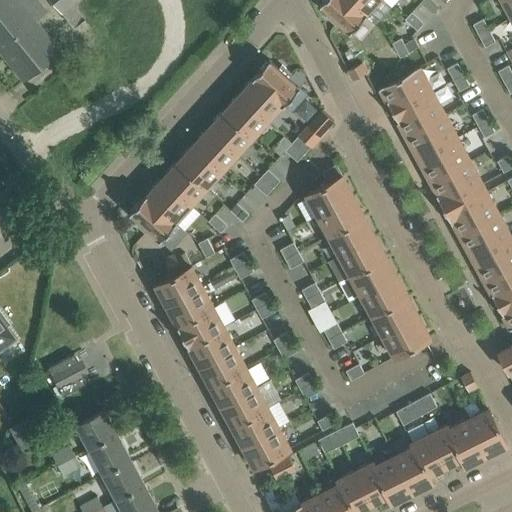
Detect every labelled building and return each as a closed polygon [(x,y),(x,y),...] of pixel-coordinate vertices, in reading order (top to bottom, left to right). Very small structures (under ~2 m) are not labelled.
[(0,0),(0,49),(24,79),(60,49),(48,34),(38,22),(25,6),(32,0),(0,0)] [(73,4),(77,0),(51,0),(74,28),(85,20),(73,4)] [(339,21),(350,31),(366,14),(351,0),(322,0),(320,4),(329,12),(326,16),(336,24),(339,21)] [(351,0),(366,14),(378,0),(351,0)] [(439,5),(433,0),(422,0),(421,2),(433,13),(433,12),(439,6),(439,5)] [(511,0),(501,0),(511,17),(511,16),(511,0)] [(424,22),(412,11),(405,18),(417,30),(424,22)] [(479,34),(489,29),(483,18),(473,24),(479,34)] [(485,46),(496,41),(489,29),(479,34),(485,46)] [(400,57),(409,52),(401,37),(393,42),(400,57)] [(284,104),(300,86),(291,78),(288,76),(291,73),(282,64),(279,67),(269,58),(253,76),(284,104)] [(362,62),(348,69),(353,79),(365,72),(367,71),(362,62)] [(454,79),(464,73),(458,62),(447,67),(454,79)] [(504,81),(511,76),(511,70),(509,64),(498,70),(504,81)] [(392,110),(431,89),(419,66),(380,87),(392,110)] [(298,71),(291,78),(300,86),(306,79),(298,71)] [(460,90),(470,84),(464,73),(454,79),(460,90)] [(238,93),(268,121),(284,104),(253,76),(238,93)] [(405,134),(444,112),(431,89),(392,110),(405,134)] [(268,121),(238,93),(222,110),(253,137),(268,121)] [(479,125),(489,120),(483,108),(473,114),(479,125)] [(334,120),(323,110),(322,109),(316,116),(328,127),(334,120)] [(207,127),(237,154),(253,137),(222,110),(207,127)] [(417,157),(456,136),(444,112),(405,134),(417,157)] [(485,136),(495,131),(489,120),(479,125),(485,136)] [(237,154),(207,127),(192,143),(222,171),(237,154)] [(284,135),(273,147),(281,155),(285,150),(292,142),(284,135)] [(311,146),(299,135),(292,142),(304,153),(311,146)] [(430,180),(469,159),(456,136),(417,157),(430,180)] [(304,153),(292,142),(285,150),(297,160),(298,160),(304,153)] [(222,171),(192,143),(176,160),(207,188),(222,171)] [(504,171),(511,166),(511,162),(508,155),(498,160),(504,171)] [(469,159),(430,180),(438,194),(437,195),(443,206),(463,195),(466,200),(486,190),(469,159)] [(161,177),(191,205),(207,188),(176,160),(161,177)] [(330,181),(342,174),(337,164),(325,171),(330,181)] [(280,179),(268,168),(261,176),(273,187),(280,180),(280,179)] [(318,215),(354,195),(343,174),(342,174),(330,181),(307,194),(318,215)] [(273,187),(261,176),(255,183),(267,194),(273,187)] [(146,194),(176,222),(191,205),(161,177),(146,194)] [(460,236),(499,215),(486,190),(466,200),(463,195),(443,206),(452,223),(453,222),(460,236)] [(176,222),(146,194),(130,211),(140,220),(137,223),(145,231),(146,232),(148,229),(160,239),(176,222)] [(329,235),(365,215),(354,195),(318,215),(329,235)] [(249,213),(237,202),(231,209),(243,220),(249,213)] [(227,224),(216,213),(209,220),(221,231),(227,224)] [(340,255),(376,235),(365,215),(329,235),(340,255)] [(473,259),(511,238),(499,215),(460,236),(473,259)] [(350,275),(387,255),(376,235),(340,255),(350,275)] [(215,252),(207,238),(207,237),(199,242),(206,256),(215,252)] [(485,282),(511,268),(511,238),(473,259),(485,282)] [(285,258),(299,251),(294,241),(280,249),(285,258)] [(235,268),(249,261),(244,251),(230,259),(235,268)] [(291,268),(304,260),(299,251),(285,258),(291,268)] [(165,258),(165,259),(174,274),(183,269),(174,253),(165,258)] [(361,295),(397,275),(387,255),(350,275),(361,295)] [(241,278),(254,270),(249,261),(235,268),(241,278)] [(167,305),(203,285),(192,265),(183,269),(174,274),(156,284),(167,305)] [(498,306),(511,298),(511,268),(485,282),(498,306)] [(372,315),(408,295),(397,275),(361,295),(372,315)] [(307,298),(321,291),(315,281),(302,289),(307,298)] [(178,325),(214,306),(203,285),(167,305),(178,325)] [(257,308),(270,301),(265,291),(252,299),(257,308)] [(312,308),(326,300),(321,291),(307,298),(312,308)] [(383,335),(419,315),(408,295),(372,315),(383,335)] [(511,329),(511,328),(511,298),(498,306),(511,329)] [(262,318),(276,310),(270,301),(257,308),(262,318)] [(189,345),(225,326),(214,306),(178,325),(189,345)] [(0,351),(17,339),(0,315),(0,351)] [(394,356),(431,336),(419,315),(383,335),(394,356)] [(329,338),(342,331),(337,322),(324,329),(329,338)] [(200,365),(236,346),(225,326),(189,345),(200,365)] [(279,348),(292,341),(287,331),(274,339),(279,348)] [(334,348),(347,341),(342,331),(329,338),(334,348)] [(284,358),(297,351),(292,341),(279,348),(284,358)] [(509,371),(511,369),(511,344),(499,351),(509,371)] [(210,385),(247,366),(236,346),(200,365),(210,385)] [(48,367),(63,395),(90,381),(75,353),(48,367)] [(351,379),(365,372),(359,363),(346,370),(351,379)] [(221,405),(257,386),(247,366),(210,385),(221,405)] [(469,390),(478,386),(471,371),(461,376),(469,390)] [(301,388),(314,381),(309,372),(296,379),(301,388)] [(306,398),(319,391),(314,381),(301,388),(306,398)] [(232,425),(268,406),(257,386),(221,405),(232,425)] [(429,410),(437,405),(430,392),(422,397),(429,410)] [(420,415),(429,410),(422,397),(414,401),(420,415)] [(412,419),(420,415),(414,401),(406,405),(412,419)] [(404,424),(412,419),(406,405),(396,410),(404,424)] [(243,445),(279,426),(268,406),(232,425),(243,445)] [(486,454),(507,444),(489,407),(468,417),(486,454)] [(89,447),(117,432),(105,409),(77,424),(89,447)] [(323,429),(336,422),(331,413),(318,420),(323,429)] [(466,465),(486,454),(468,417),(449,427),(448,427),(463,457),(462,458),(466,465)] [(10,427),(23,450),(37,443),(24,419),(10,427)] [(350,440),(360,435),(353,421),(343,426),(350,440)] [(448,427),(449,427),(447,423),(429,432),(446,466),(462,458),(463,457),(448,427)] [(254,466),(291,447),(279,426),(243,445),(254,466)] [(342,444),(350,440),(343,426),(336,430),(342,444)] [(335,448),(342,444),(336,430),(328,434),(335,448)] [(130,456),(117,432),(89,447),(103,473),(131,458),(130,456)] [(429,474),(430,474),(446,466),(429,432),(411,441),(413,445),(414,445),(429,474)] [(325,452),(335,448),(328,434),(318,439),(325,452)] [(57,464),(75,455),(69,444),(52,454),(57,464)] [(430,474),(429,474),(414,445),(413,445),(394,454),(412,491),(433,481),(430,474)] [(392,502),(412,491),(394,454),(375,464),(374,464),(389,494),(388,495),(392,502)] [(81,465),(75,455),(57,464),(63,475),(80,466),(81,465)] [(287,474),(296,470),(289,455),(279,460),(287,474)] [(117,499),(145,483),(131,458),(103,473),(117,499)] [(277,479),(287,474),(279,460),(270,464),(277,479)] [(374,464),(375,464),(373,460),(355,469),(372,503),(388,495),(389,494),(374,464)] [(355,511),(356,511),(372,503),(355,469),(337,478),(339,482),(340,482),(355,511)] [(356,511),(355,511),(340,482),(339,482),(320,492),(330,511),(356,511)] [(145,483),(117,499),(124,511),(159,511),(157,507),(158,506),(145,483)] [(305,511),(330,511),(320,492),(300,501),(305,511)] [(91,511),(103,506),(98,495),(80,505),(65,511),(52,511),(49,505),(37,511),(91,511)] [(279,511),(305,511),(300,501),(279,511)]
